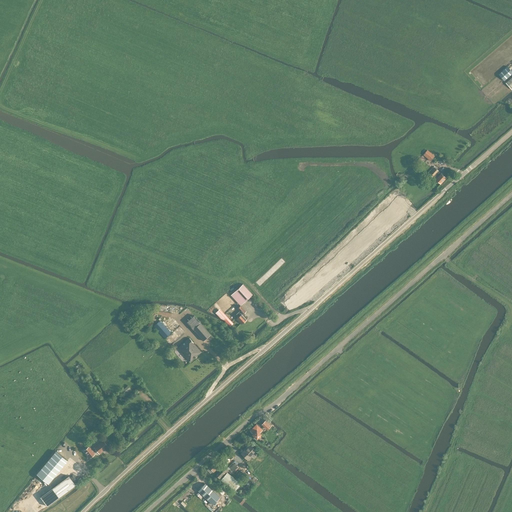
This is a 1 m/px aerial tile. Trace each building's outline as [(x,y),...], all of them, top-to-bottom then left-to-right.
[(511,71),(508,66),(499,74),(504,81),(511,74),(511,71)] [(435,155),(427,150),(423,155),(430,161),(435,155)] [(441,173),(440,175),(437,173),(439,171),(434,166),(428,173),(433,177),(436,179),(441,184),(446,178),(441,173)] [(243,284),(234,292),(243,302),(252,295),(243,284)] [(246,311),(240,305),(237,308),(243,314),(246,311)] [(220,309),(216,313),(220,317),(221,318),(224,320),(229,326),(232,323),(227,317),(220,309)] [(239,316),(236,318),(242,324),(246,319),(240,312),(238,314),(239,316)] [(160,320),(159,321),(153,326),(164,339),(171,332),(160,320)] [(193,329),(203,341),(210,334),(200,323),(193,329)] [(189,338),(178,348),(189,361),(189,362),(194,358),(197,356),(196,356),(200,352),(201,352),(200,351),(193,343),(189,338)] [(128,387),(121,393),(120,394),(124,399),(133,392),(129,387),(128,387)] [(265,420),(264,422),(262,423),(264,425),(268,429),(271,426),(265,420)] [(252,433),(252,434),(256,439),(261,434),(260,433),(262,430),(257,424),(250,431),(252,433)] [(90,458),(94,454),(94,453),(97,451),(99,454),(108,446),(102,440),(94,447),(91,450),(89,447),(84,451),(90,458)] [(256,451),(250,445),(249,444),(243,450),(243,451),(240,454),(247,461),(252,456),(252,455),(256,451)] [(67,461),(56,451),(36,474),(48,484),(67,461)] [(233,471),(237,467),(233,463),(229,467),(233,471)] [(213,473),(217,469),(213,464),(207,471),(210,474),(212,472),(213,473)] [(227,472),(228,470),(222,465),(218,469),(220,470),(215,475),(220,479),(227,472)] [(234,478),(238,481),(244,474),(240,471),(238,473),(234,478)] [(227,472),(220,479),(234,491),(240,484),(227,472)] [(76,485),(69,475),(40,497),(47,506),(76,485)] [(220,497),(205,483),(198,491),(213,504),(220,497)]
